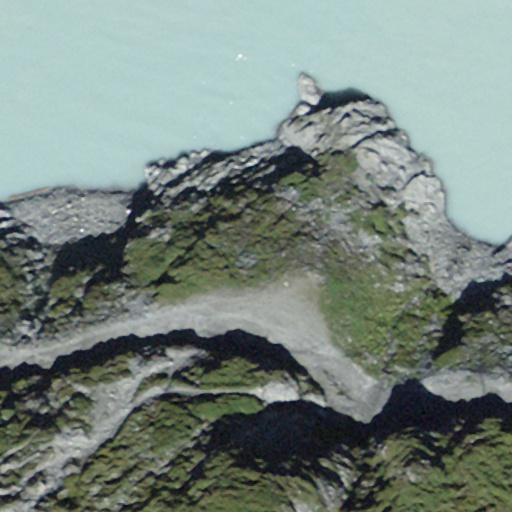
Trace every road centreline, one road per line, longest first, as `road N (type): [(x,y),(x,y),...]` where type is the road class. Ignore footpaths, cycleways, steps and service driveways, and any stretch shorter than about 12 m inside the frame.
road 1 (track): [(0,362),(56,355),(171,321),(244,317),(295,335),(376,399)]
road 2 (track): [(376,399),(511,395)]
